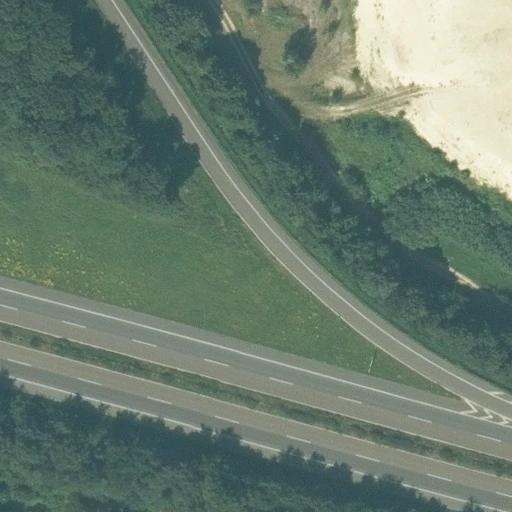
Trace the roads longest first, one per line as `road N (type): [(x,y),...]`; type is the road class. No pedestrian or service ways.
road 1 (motorway): [(511,406),(430,370),(344,316),(294,269),(224,188),(102,0)]
road 2 (motorway): [(511,440),(0,304)]
road 3 (motorway): [(0,356),(511,492)]
